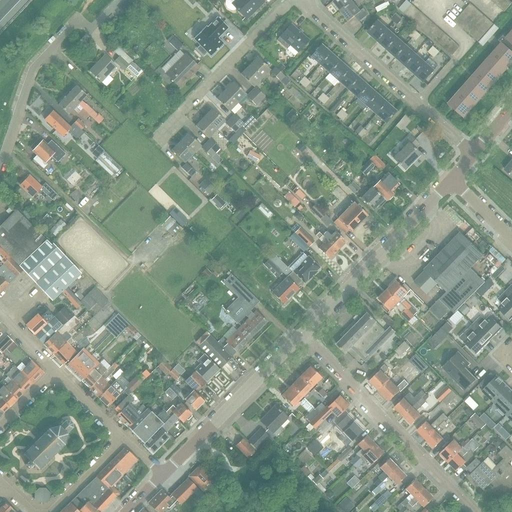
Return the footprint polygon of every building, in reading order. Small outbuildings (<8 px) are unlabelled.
[(106,21),(126,0),(125,0),(112,0),(99,14),(106,21)] [(226,0),(226,4),(228,8),(232,10),(236,9),(237,8),(248,19),(264,2),(262,0),(226,0)] [(334,0),(333,1),(340,11),(352,2),(350,0),(334,0)] [(405,0),(398,8),(403,12),(411,4),(407,0),(405,0)] [(508,0),(505,0),(499,8),(504,12),(511,3),(508,0)] [(352,2),(340,11),(348,21),(354,17),(358,21),(367,14),(363,9),(360,12),(352,2)] [(470,3),(462,12),(467,16),(475,7),(470,3)] [(411,4),(403,12),(407,16),(415,7),(411,4)] [(415,7),(407,16),(412,20),(420,11),(415,7)] [(475,7),(467,16),(471,20),(479,11),(475,7)] [(420,11),(412,20),(416,24),(424,15),(420,11)] [(479,11),(471,20),(476,24),(484,15),(479,11)] [(462,12),(454,21),(459,25),(467,16),(462,12)] [(399,15),(396,13),(391,19),(394,21),(399,15)] [(403,18),(399,15),(394,21),(397,24),(403,18)] [(424,15),(416,24),(420,28),(428,19),(424,15)] [(484,15),(476,24),(480,28),(488,19),(484,15)] [(467,16),(459,25),(464,29),(471,20),(467,16)] [(205,26),(193,38),(200,45),(197,48),(203,55),(206,51),(211,56),(223,43),(217,38),(228,27),(218,17),(207,27),(205,26)] [(428,19),(420,28),(425,32),(433,23),(428,19)] [(488,19),(480,28),(485,32),(493,23),(488,19)] [(377,20),(367,32),(377,40),(387,29),(377,20)] [(471,20),(464,29),(468,33),(476,24),(471,20)] [(309,39),(291,23),(278,38),(277,40),(285,47),(287,45),(287,46),(290,42),(299,50),(309,39)] [(433,23),(425,32),(429,36),(437,27),(433,23)] [(476,24),(468,33),(472,37),(480,28),(476,24)] [(483,46),(499,28),(494,24),(478,42),(483,46)] [(437,27),(429,36),(434,40),(442,31),(437,27)] [(480,28),(472,37),(477,41),(485,32),(480,28)] [(387,29),(377,40),(386,49),(396,37),(387,29)] [(409,35),(412,38),(417,32),(414,29),(409,35)] [(501,43),(448,103),(464,117),(511,62),(511,30),(506,38),(503,35),(499,40),(501,43)] [(442,31),(434,40),(438,44),(446,35),(442,31)] [(417,32),(412,38),(415,41),(421,35),(417,32)] [(446,35),(438,44),(443,48),(450,39),(446,35)] [(396,37),(386,49),(395,57),(405,45),(396,37)] [(173,39),(169,43),(177,51),(181,47),(173,39)] [(450,39),(443,48),(447,52),(455,42),(450,39)] [(111,47),(119,56),(128,64),(132,60),(123,52),(124,51),(113,42),(111,44),(111,47)] [(455,42),(447,52),(452,56),(459,47),(455,42)] [(310,56),(320,65),(330,53),(321,45),(310,56)] [(405,45),(395,57),(405,65),(415,54),(405,45)] [(436,49),(433,46),(428,51),(431,54),(436,49)] [(440,52),(436,49),(431,54),(434,57),(440,52)] [(330,53),(320,65),(329,73),(339,61),(330,53)] [(179,87),(199,68),(185,54),(166,73),(179,87)] [(415,54),(405,65),(414,73),(424,62),(415,54)] [(101,81),(115,65),(104,55),(90,71),(101,81)] [(128,64),(119,56),(114,61),(123,70),(128,64)] [(257,57),(249,66),(262,78),(270,70),(257,57)] [(339,61),(329,73),(339,81),(349,70),(339,61)] [(424,62),(414,73),(423,82),(434,70),(424,62)] [(262,78),(249,66),(241,74),(253,87),(262,78)] [(285,86),(290,82),(275,67),(271,72),(285,86)] [(349,70),(339,81),(348,89),(358,78),(349,70)] [(298,82),(302,85),(307,79),(303,76),(298,82)] [(358,78),(348,89),(357,97),(367,86),(358,78)] [(307,79),(302,85),(305,88),(310,82),(307,79)] [(233,81),(225,90),(237,103),(246,94),(233,81)] [(76,85),(67,94),(77,104),(82,108),(89,115),(98,123),(103,118),(98,113),(97,114),(86,103),(85,104),(81,100),(86,95),(76,85)] [(367,86),(357,97),(366,105),(376,94),(367,86)] [(255,87),(250,91),(260,101),(265,97),(255,87)] [(237,103),(225,90),(216,98),(229,111),(237,103)] [(260,101),(250,91),(246,96),(256,106),(260,101)] [(325,95),(322,93),(317,99),(320,101),(325,95)] [(77,104),(67,94),(58,104),(68,114),(77,104)] [(376,94),(366,105),(375,114),(385,102),(376,94)] [(325,95),(320,101),(323,104),(329,98),(325,95)] [(333,113),(339,107),(344,100),(341,98),(336,104),(330,110),(333,113)] [(385,102),(375,114),(385,122),(395,111),(385,102)] [(89,115),(82,108),(77,112),(84,119),(89,115)] [(212,109),(203,117),(216,130),(224,121),(212,109)] [(344,112),(341,109),(336,115),(339,118),(344,112)] [(53,110),(44,119),(55,130),(62,137),(67,132),(69,133),(76,140),(83,133),(80,130),(73,123),(70,127),(53,110)] [(344,112),(339,118),(342,121),(348,115),(344,112)] [(233,114),(229,118),(239,128),(243,132),(255,120),(251,116),(243,124),(233,114)] [(405,116),(395,127),(400,131),(410,120),(405,116)] [(216,130),(203,117),(195,126),(207,138),(216,130)] [(239,128),(229,118),(225,123),(235,133),(239,128)] [(77,119),(73,123),(80,130),(84,126),(77,119)] [(363,128),(360,125),(354,131),(358,134),(363,128)] [(363,128),(358,134),(361,137),(366,131),(363,128)] [(187,133),(179,141),(192,154),(200,146),(187,133)] [(404,169),(418,154),(413,149),(418,144),(409,136),(402,144),(405,147),(393,158),(404,169)] [(210,138),(205,143),(215,153),(220,148),(210,138)] [(51,140),(47,144),(42,140),(32,150),(37,155),(33,158),(43,168),(46,164),(44,162),(50,156),(57,161),(65,153),(51,140)] [(192,154),(179,141),(171,150),(183,163),(192,154)] [(215,153),(205,143),(201,147),(211,157),(215,153)] [(386,166),(377,157),(374,155),(369,160),(381,172),(386,166)] [(196,172),(185,163),(181,168),(191,177),(196,172)] [(98,183),(84,171),(79,177),(84,182),(79,188),(87,196),(98,183)] [(387,173),(373,187),(386,201),(393,194),(391,192),(398,185),(387,173)] [(48,203),(57,194),(45,182),(41,187),(29,175),(20,185),(32,196),(36,191),(48,203)] [(352,182),(347,187),(354,194),(360,189),(352,182)] [(386,201),(373,187),(372,187),(360,198),(372,210),(378,204),(380,207),(386,201)] [(76,190),(69,194),(74,202),(81,197),(76,190)] [(351,231),(367,215),(354,201),(345,211),(342,208),(335,216),(337,218),(333,222),(345,234),(349,229),(351,231)] [(328,226),(332,221),(325,214),(324,215),(314,205),(310,209),(328,226)] [(0,245),(18,264),(44,239),(16,210),(0,225),(0,245)] [(180,226),(167,213),(158,222),(172,235),(180,226)] [(299,227),(294,232),(309,246),(314,241),(299,227)] [(326,231),(322,235),(337,250),(346,241),(335,231),(331,235),(326,231)] [(453,313),(484,282),(470,268),(483,254),(460,232),(424,269),(425,270),(414,281),(427,294),(438,283),(446,291),(429,308),(440,319),(449,309),(453,313)] [(303,252),(308,246),(297,235),(292,241),(303,252)] [(337,250),(322,235),(318,239),(323,243),(318,248),(329,258),(337,250)] [(48,238),(19,265),(23,270),(35,283),(64,255),(48,238)] [(0,247),(0,259),(1,261),(0,263),(0,262),(0,265),(9,257),(0,247)] [(265,254),(287,276),(296,286),(302,280),(304,283),(320,267),(308,255),(307,256),(302,252),(287,267),(270,250),(265,254)] [(64,255),(35,283),(52,300),(61,291),(66,286),(80,273),(64,255)] [(0,275),(1,277),(0,277),(0,291),(23,270),(9,257),(0,265),(0,275)] [(269,259),(264,264),(277,278),(282,273),(269,259)] [(240,266),(232,273),(248,289),(255,281),(240,266)] [(234,276),(227,282),(243,297),(249,291),(234,276)] [(296,286),(287,276),(271,292),(283,304),(299,288),(296,286)] [(396,280),(387,289),(408,310),(411,306),(403,298),(411,289),(405,283),(402,286),(396,280)] [(81,304),(66,286),(61,291),(76,308),(81,304)] [(109,301),(100,292),(94,286),(87,293),(101,308),(109,301)] [(80,300),(83,297),(80,293),(81,292),(78,289),(74,294),(80,300)] [(408,310),(387,289),(378,298),(384,304),(381,306),(388,313),(395,305),(402,312),(401,313),(408,321),(414,316),(408,310)] [(511,296),(506,290),(497,299),(502,303),(497,308),(510,320),(511,318),(511,296)] [(83,297),(80,300),(79,301),(88,310),(95,302),(86,294),(83,297)] [(246,300),(231,315),(239,323),(247,315),(249,317),(241,326),(251,336),(267,321),(256,310),(252,314),(250,312),(254,308),(246,300)] [(81,305),(72,312),(77,318),(86,311),(81,305)] [(48,311),(44,307),(25,325),(34,334),(46,323),(42,318),(48,311)] [(63,307),(54,316),(63,326),(65,324),(64,323),(71,316),(63,307)] [(365,352),(368,355),(370,357),(396,332),(390,327),(386,332),(376,322),(365,311),(341,335),(343,337),(336,344),(346,354),(351,348),(357,354),(367,344),(370,347),(365,352)] [(113,318),(124,329),(129,324),(118,313),(113,318)] [(56,332),(43,344),(53,354),(65,342),(69,339),(71,337),(67,332),(79,321),(74,315),(65,324),(63,326),(56,332)] [(386,315),(382,319),(390,327),(395,323),(386,315)] [(480,315),(472,324),(486,338),(491,334),(494,337),(502,328),(490,315),(485,320),(480,315)] [(56,332),(63,326),(54,316),(46,323),(34,334),(43,344),(56,332)] [(129,324),(124,329),(132,337),(137,332),(129,324)] [(486,338),(472,324),(463,333),(468,337),(463,342),(476,354),(485,346),(482,343),(486,338)] [(251,336),(241,326),(226,341),(236,352),(251,336)] [(221,367),(231,357),(209,334),(199,345),(221,367)] [(0,351),(2,353),(13,342),(7,336),(0,343),(0,351)] [(65,342),(53,354),(63,364),(75,352),(68,345),(72,342),(69,339),(65,342)] [(400,356),(410,347),(405,341),(395,351),(400,356)] [(469,364),(458,352),(442,367),(465,390),(476,379),(477,379),(466,367),(469,364)] [(194,369),(195,370),(185,381),(196,392),(207,381),(206,381),(219,368),(204,353),(197,360),(200,363),(194,369)] [(65,365),(73,373),(82,364),(74,356),(65,365)] [(82,364),(73,373),(81,380),(93,368),(89,364),(92,362),(88,358),(82,364)] [(16,368),(20,372),(32,383),(43,372),(31,360),(25,366),(21,362),(16,368)] [(99,363),(93,368),(81,380),(89,388),(106,370),(99,363)] [(310,365),(301,375),(313,388),(317,385),(315,383),(322,377),(310,365)] [(369,381),(378,390),(390,379),(384,373),(388,369),(384,365),(380,369),(381,370),(369,381)] [(106,370),(89,388),(98,397),(110,385),(104,380),(114,370),(110,366),(106,370)] [(180,376),(172,369),(168,373),(175,380),(180,376)] [(11,373),(8,376),(23,392),(32,383),(20,372),(15,377),(11,373)] [(131,392),(145,378),(141,373),(138,377),(136,376),(126,386),(131,392)] [(481,391),(494,403),(509,387),(495,373),(494,374),(496,376),(481,391)] [(301,375),(291,385),(302,396),(308,391),(309,392),(313,388),(301,375)] [(3,379),(0,381),(0,382),(3,386),(16,399),(23,392),(8,376),(4,380),(3,379)] [(390,379),(378,390),(389,401),(400,391),(401,392),(409,384),(404,380),(397,387),(390,379)] [(110,385),(98,397),(107,406),(119,394),(124,389),(115,380),(110,385)] [(0,396),(10,406),(16,399),(3,386),(0,382),(3,386),(0,388),(0,396)] [(173,383),(169,387),(177,395),(181,391),(173,383)] [(304,398),(302,396),(291,385),(281,395),(293,406),(298,400),(300,402),(304,398)] [(447,386),(435,397),(439,402),(452,391),(447,386)] [(169,387),(169,388),(165,392),(172,399),(177,395),(169,387)] [(511,390),(509,387),(494,403),(506,415),(511,408),(511,390)] [(321,389),(318,392),(323,398),(326,394),(321,389)] [(195,410),(204,400),(193,390),(184,400),(195,410)] [(395,407),(403,416),(425,394),(422,391),(413,399),(410,402),(405,397),(395,407)] [(453,391),(442,401),(447,406),(457,395),(453,391)] [(318,392),(314,396),(319,401),(323,398),(318,392)] [(116,415),(128,427),(140,415),(147,409),(142,404),(136,411),(128,403),(132,399),(127,394),(114,408),(118,413),(116,415)] [(425,394),(403,416),(412,424),(421,415),(416,411),(426,402),(425,400),(428,397),(425,394)] [(0,396),(0,409),(3,413),(10,406),(0,396)] [(336,416),(348,405),(339,396),(328,407),(326,406),(309,423),(314,429),(332,412),(336,416)] [(311,412),(314,408),(308,402),(304,405),(311,412)] [(172,405),(166,412),(170,416),(173,413),(178,418),(183,422),(191,413),(181,403),(176,408),(172,405)] [(273,432),(287,417),(275,405),(260,420),(273,432)] [(140,415),(128,427),(144,443),(170,416),(166,412),(163,409),(156,416),(147,408),(147,409),(140,415)] [(144,443),(153,452),(169,436),(164,432),(178,418),(173,413),(170,416),(144,443)] [(417,430),(426,439),(444,420),(447,418),(443,413),(431,426),(426,421),(417,430)] [(485,424),(475,413),(470,418),(481,429),(485,424)] [(352,441),(362,431),(346,415),(336,425),(352,441)] [(23,454),(22,455),(23,455),(24,456),(27,459),(28,460),(25,463),(24,463),(24,464),(25,464),(27,466),(28,467),(28,468),(29,468),(29,467),(31,466),(31,467),(32,467),(33,467),(34,467),(34,466),(37,468),(36,468),(38,469),(37,470),(38,470),(39,470),(40,470),(39,469),(45,463),(45,464),(46,463),(51,457),(52,458),(52,457),(52,456),(53,455),(57,451),(58,451),(59,451),(58,450),(64,444),(65,445),(65,444),(64,443),(67,434),(68,434),(68,433),(67,433),(68,432),(73,427),(73,423),(70,420),(65,420),(61,424),(60,422),(57,424),(58,425),(49,428),(49,427),(48,428),(48,429),(42,434),(41,434),(41,435),(36,441),(35,440),(35,441),(29,447),(28,447),(29,448),(23,453),(22,453),(23,454)] [(444,420),(426,439),(434,447),(443,439),(439,434),(443,430),(442,429),(447,424),(444,420)] [(260,428),(254,434),(262,443),(268,436),(266,433),(260,428)] [(254,434),(248,440),(257,448),(262,443),(254,434)] [(349,462),(352,465),(364,453),(374,444),(366,435),(357,444),(361,448),(355,454),(356,455),(349,462)] [(248,458),(256,450),(242,437),(235,445),(248,458)] [(440,453),(448,462),(470,441),(468,439),(464,442),(463,441),(460,444),(455,439),(440,453)] [(470,441),(448,462),(457,471),(465,462),(461,457),(470,449),(473,452),(479,446),(472,439),(470,441)] [(316,440),(307,448),(314,456),(323,447),(316,440)] [(364,453),(352,465),(355,468),(362,462),(363,463),(366,460),(370,465),(383,452),(374,444),(364,453)] [(504,473),(492,484),(503,495),(511,486),(511,467),(508,463),(511,459),(511,451),(506,445),(498,453),(503,459),(496,465),(504,473)] [(125,447),(116,455),(129,468),(137,460),(125,447)] [(352,450),(348,447),(336,458),(336,459),(320,474),(323,477),(327,473),(328,473),(339,462),(340,462),(352,450)] [(116,455),(110,462),(122,475),(124,473),(129,468),(116,455)] [(383,473),(386,477),(397,467),(389,458),(380,467),(384,471),(383,473)] [(491,482),(492,484),(504,473),(496,465),(492,470),(484,462),(481,464),(476,458),(466,468),(471,473),(469,475),(483,490),(491,482)] [(110,462),(95,476),(103,484),(108,488),(116,496),(116,495),(118,493),(111,486),(122,475),(110,462)] [(203,489),(212,480),(199,466),(189,476),(203,489)] [(397,467),(386,477),(391,481),(392,480),(396,484),(405,476),(397,467)] [(95,476),(80,491),(87,498),(95,490),(96,491),(103,484),(95,476)] [(188,477),(184,481),(193,491),(197,487),(188,477)] [(373,483),(376,486),(382,481),(379,478),(373,483)] [(396,508),(398,510),(413,496),(422,487),(414,479),(405,488),(410,493),(396,508)] [(184,481),(179,485),(189,495),(193,491),(184,481)] [(382,481),(376,486),(371,492),(374,495),(385,484),(382,481)] [(95,490),(87,498),(93,503),(101,511),(110,502),(116,496),(108,488),(103,484),(96,491),(95,490)] [(179,485),(175,490),(185,499),(189,495),(179,485)] [(34,489),(34,498),(37,501),(46,501),(50,498),(50,490),(45,486),(38,486),(34,489)] [(399,511),(397,511),(407,511),(408,511),(403,506),(408,502),(412,506),(417,501),(423,507),(432,498),(422,487),(413,496),(398,510),(399,511)] [(168,508),(174,502),(161,489),(148,503),(156,511),(161,511),(167,507),(168,508)] [(185,499),(175,490),(171,494),(181,503),(185,499)] [(80,491),(70,501),(80,511),(100,511),(101,511),(93,503),(87,498),(80,491)] [(373,503),(378,507),(386,499),(382,495),(373,503)] [(80,511),(70,501),(58,511),(80,511)] [(15,511),(5,502),(0,507),(0,511),(15,511)]
